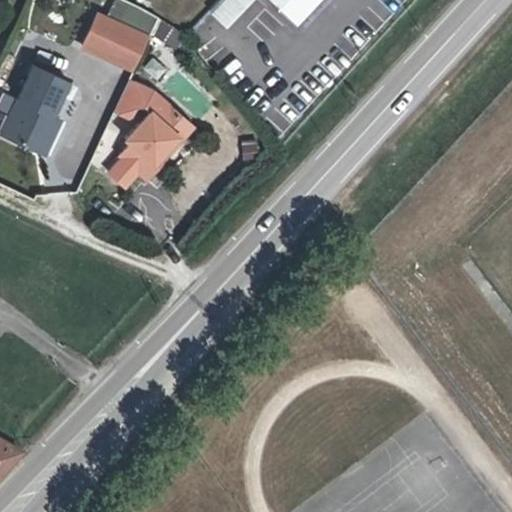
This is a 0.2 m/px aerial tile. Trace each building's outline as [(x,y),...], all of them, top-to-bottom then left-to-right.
[(217,0),(209,9),(226,24),(247,0),(217,0)] [(269,0),(297,25),(319,0),(269,0)] [(95,13),(81,44),(131,67),(145,35),(95,13)] [(0,128),(0,131),(34,147),(50,113),(66,78),(30,62),(0,128)] [(144,178),(155,166),(152,162),(176,135),(172,132),(183,120),(151,91),(127,118),(135,125),(123,138),(128,143),(118,155),(144,178)] [(59,117),(50,113),(34,147),(43,151),(59,117)] [(191,126),(183,120),(172,132),(176,135),(152,162),(155,166),(191,126)] [(0,442),(0,475),(19,453),(4,445),(0,442)]
